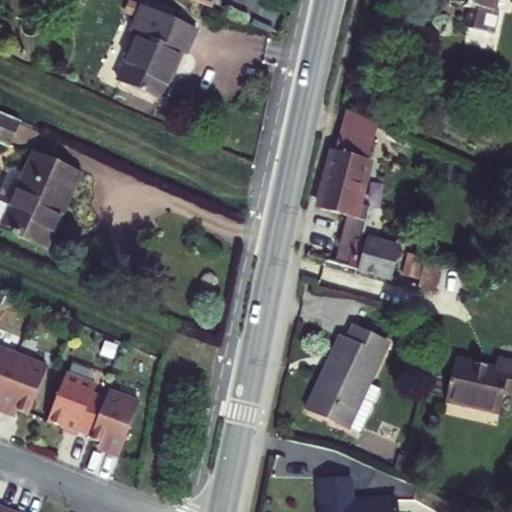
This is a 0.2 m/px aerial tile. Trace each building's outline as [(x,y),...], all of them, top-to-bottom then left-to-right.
[(228,0),(227,4),(259,15),(264,0),(228,0)] [(448,0),(448,2),(478,8),(475,26),(501,32),(506,15),(493,12),(496,0),(448,0)] [(143,7),(132,32),(139,36),(118,83),(161,101),(182,54),(185,56),(196,30),(143,7)] [(22,123),(0,113),(0,145),(9,149),(22,123)] [(346,114),(336,152),(369,161),(377,128),(346,114)] [(347,217),(335,264),(396,282),(401,263),(394,261),(396,256),(397,252),(361,242),(369,208),(357,205),(369,161),(336,152),(320,210),(347,217)] [(45,251),(53,232),(81,174),(35,154),(24,176),(11,206),(0,201),(0,228),(2,229),(1,232),(45,251)] [(24,176),(11,170),(0,194),(0,201),(11,206),(24,176)] [(401,263),(396,282),(416,285),(422,263),(396,256),(394,261),(401,263)] [(435,338),(426,322),(413,330),(422,345),(435,338)] [(341,336),(330,360),(334,362),(325,382),(321,380),(307,409),(360,433),(381,391),(370,385),(389,344),(353,327),(348,340),(341,336)] [(0,392),(15,356),(0,350),(0,392)] [(0,392),(0,411),(7,415),(9,409),(25,416),(44,368),(15,356),(0,392)] [(334,362),(330,360),(321,380),(325,382),(334,362)] [(504,395),(511,397),(511,362),(500,360),(497,370),(455,360),(446,402),(498,414),(504,395)] [(88,437),(102,402),(89,396),(93,388),(63,375),(44,422),(74,434),(75,431),(88,437)] [(115,459),(136,405),(106,393),(102,402),(88,437),(86,441),(102,447),(100,453),(115,459)] [(398,511),(397,499),(367,502),(368,505),(354,506),(351,479),(319,482),(320,511),(398,511)]
